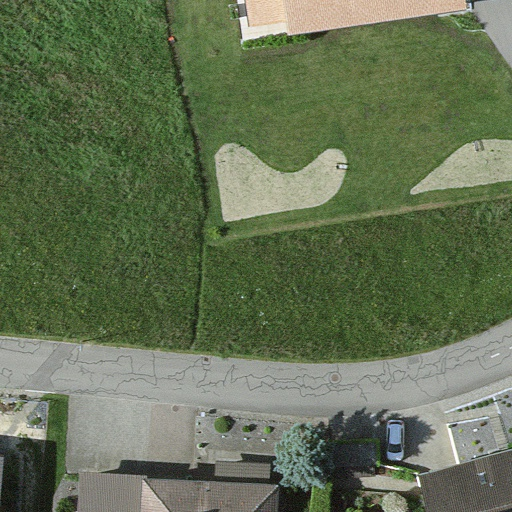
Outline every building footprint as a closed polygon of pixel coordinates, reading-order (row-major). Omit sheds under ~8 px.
[(295,0),(297,11),(377,0),(295,0)] [(375,452),(326,449),(324,485),(373,488),(375,452)] [(511,511),(511,456),(419,481),(427,511),(511,511)] [(123,511),(126,482),(76,478),(73,511),(123,511)] [(283,511),(285,491),(143,483),(140,511),(283,511)]
